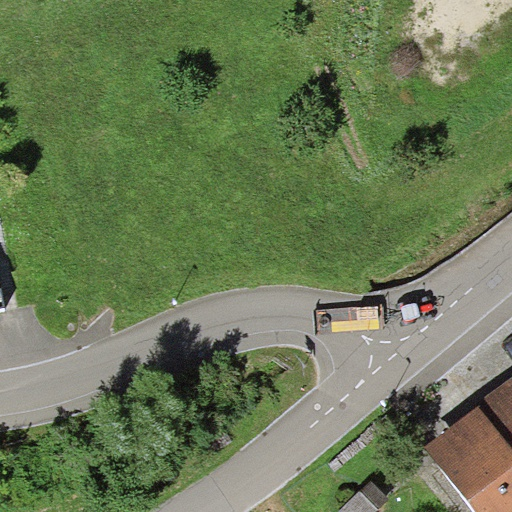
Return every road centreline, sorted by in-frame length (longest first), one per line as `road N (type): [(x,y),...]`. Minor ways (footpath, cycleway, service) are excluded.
road 1 (unclassified): [(0,393),(290,307),(319,311),(400,351)]
road 2 (residential): [(197,511),(400,351)]
road 3 (unclassified): [(400,351),(511,263)]
